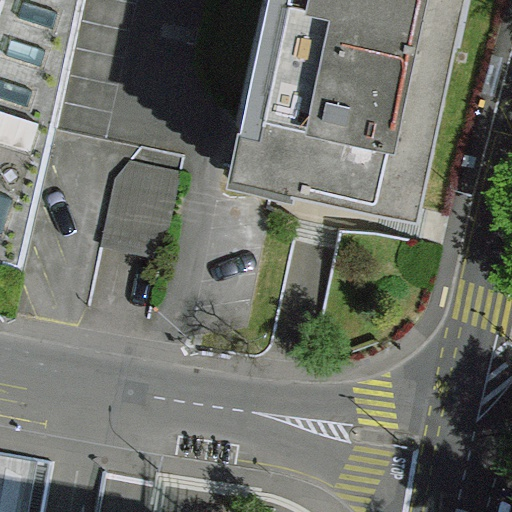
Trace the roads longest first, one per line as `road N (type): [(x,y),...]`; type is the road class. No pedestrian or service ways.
road 1 (residential): [(487,456),(0,362)]
road 2 (primary): [(511,205),(482,307),(487,456)]
